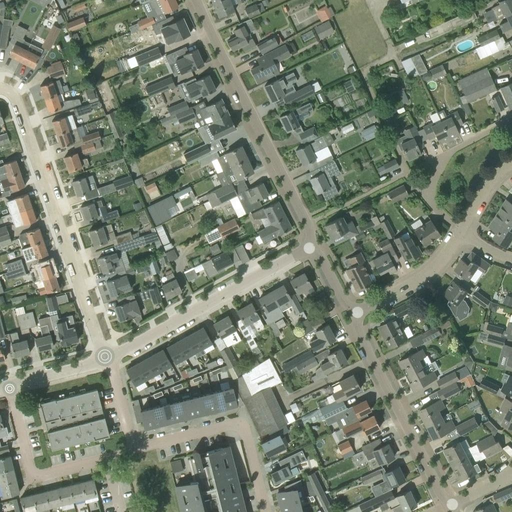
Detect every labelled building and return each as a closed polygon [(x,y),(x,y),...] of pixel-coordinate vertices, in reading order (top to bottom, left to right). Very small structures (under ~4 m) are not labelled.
[(162,14),(177,7),(174,0),(151,0),(148,1),(152,11),(154,10),(156,16),(162,14)] [(219,0),(212,3),(218,18),(234,11),(232,5),(237,3),(237,4),(245,1),(244,0),(219,0)] [(499,4),(491,8),(491,9),(497,20),(505,16),(511,12),(511,3),(510,0),(502,0),(500,1),(498,2),(499,4)] [(259,12),(264,10),(261,2),(256,5),(255,3),(244,8),(248,18),(260,13),(259,12)] [(84,3),(73,8),(74,12),(85,7),(84,3)] [(315,11),(320,22),(332,16),(328,7),(327,8),(325,5),(316,10),(317,10),(315,11)] [(426,30),(430,39),(476,18),(473,10),(426,30)] [(507,20),(499,25),(502,32),(511,28),(511,29),(511,12),(505,16),(507,20)] [(151,15),(134,23),(138,30),(154,23),(151,15)] [(172,16),(151,25),(155,35),(162,32),(167,44),(174,41),(189,34),(186,27),(188,27),(184,19),(183,20),(183,19),(182,18),(175,21),(172,16)] [(65,24),(68,32),(85,26),(82,18),(65,24)] [(0,37),(0,48),(6,49),(9,27),(11,28),(13,20),(3,19),(2,24),(0,37)] [(334,32),(328,20),(314,27),(319,39),(334,32)] [(236,36),(227,41),(232,51),(241,46),(244,51),(253,47),(255,46),(248,33),(248,32),(244,24),(233,29),(233,31),(236,36)] [(27,30),(17,25),(9,42),(14,45),(8,56),(21,62),(27,50),(30,44),(24,41),(24,40),(22,39),(27,30)] [(41,47),(49,51),(60,29),(52,25),(41,47)] [(477,39),(480,47),(499,38),(496,30),(477,39)] [(256,45),(261,54),(278,45),(273,35),(256,45)] [(275,74),(272,67),(275,66),(273,63),(289,55),(284,45),(257,59),(260,65),(250,70),(257,83),(275,74)] [(157,46),(134,56),(138,66),(162,57),(157,46)] [(27,50),(21,62),(33,68),(42,50),(37,47),(34,53),(27,50)] [(165,56),(168,64),(175,61),(181,73),(190,69),(190,70),(203,64),(196,49),(188,52),(185,47),(165,56)] [(410,58),(401,62),(408,79),(418,74),(410,58)] [(46,68),(48,74),(63,69),(61,63),(46,68)] [(445,73),(441,64),(429,69),(434,79),(445,73)] [(457,81),(467,102),(496,90),(486,67),(457,81)] [(63,69),(48,74),(50,79),(65,74),(63,69)] [(273,82),(264,86),(271,101),(280,97),(284,95),(281,88),(297,80),(293,72),(285,76),(273,82)] [(422,74),(421,77),(422,80),(425,81),(430,79),(431,76),(430,73),(427,72),(422,74)] [(215,90),(208,75),(196,80),(194,78),(184,83),(183,82),(183,83),(191,100),(202,95),(202,96),(215,90)] [(40,86),(44,99),(61,93),(63,93),(58,80),(40,86)] [(163,80),(145,88),(148,97),(167,89),(163,80)] [(511,82),(500,88),(509,108),(511,106),(511,82)] [(92,87),(85,89),(88,99),(95,96),(92,87)] [(402,89),(397,92),(403,104),(408,101),(402,89)] [(289,104),(299,99),(295,92),(285,97),(289,104)] [(81,104),(79,99),(65,99),(63,100),(61,93),(44,99),(48,112),(58,109),(59,111),(81,104)] [(491,99),(496,112),(503,109),(497,96),(491,99)] [(199,110),(206,124),(212,121),(213,120),(217,119),(220,117),(219,115),(227,111),(221,99),(205,107),(199,110)] [(190,108),(186,100),(168,109),(171,115),(190,108)] [(385,112),(395,107),(393,103),(382,108),(385,112)] [(471,113),(466,103),(461,105),(466,115),(471,113)] [(73,109),(76,116),(91,111),(89,104),(73,109)] [(196,115),(192,106),(190,108),(171,115),(171,116),(161,121),(164,126),(178,120),(180,123),(196,115)] [(299,125),(295,117),(303,113),(300,107),(288,112),(279,117),(283,125),(282,127),(284,129),(285,130),(286,132),(295,127),(299,125)] [(236,126),(233,119),(231,120),(227,111),(219,115),(220,117),(217,119),(213,120),(212,121),(206,124),(202,126),(204,130),(208,128),(214,139),(215,138),(216,140),(228,134),(227,133),(235,128),(234,127),(236,126)] [(446,119),(440,121),(449,139),(459,135),(455,127),(462,123),(457,111),(445,116),(446,119)] [(122,135),(113,112),(105,115),(114,138),(122,135)] [(51,121),(56,134),(76,128),(71,114),(51,121)] [(449,139),(440,121),(435,124),(434,122),(422,127),(428,140),(435,136),(439,144),(449,139)] [(373,125),(367,128),(371,137),(378,134),(373,125)] [(421,154),(413,138),(419,135),(416,130),(413,125),(402,131),(406,141),(400,144),(408,160),(421,154)] [(303,131),(307,142),(318,137),(313,126),(303,131)] [(76,128),(56,134),(60,148),(80,141),(76,128)] [(82,137),(84,144),(92,141),(99,139),(101,139),(98,132),(82,137)] [(328,132),(322,135),(322,136),(326,145),(333,142),(328,132)] [(0,135),(0,144),(9,142),(6,133),(0,135)] [(314,141),(295,150),(303,165),(315,159),(319,167),(333,160),(334,160),(326,145),(322,135),(313,140),(314,141)] [(101,147),(99,139),(92,141),(84,144),(80,145),(82,153),(101,147)] [(205,143),(183,153),(188,164),(198,159),(200,158),(210,153),(205,143)] [(219,165),(222,171),(246,159),(240,147),(225,154),(225,155),(216,159),(219,165)] [(198,159),(201,166),(216,159),(213,152),(210,153),(200,158),(198,159)] [(64,157),(68,171),(88,165),(86,158),(78,160),(76,153),(64,157)] [(246,159),(222,171),(224,176),(227,183),(237,179),(252,172),(246,159)] [(386,172),(398,166),(395,159),(383,165),(383,166),(386,172)] [(0,177),(1,179),(8,177),(20,173),(15,160),(0,164),(0,177)] [(329,187),(325,179),(339,172),(333,160),(319,167),(315,169),(318,175),(309,179),(316,194),(322,191),(325,199),(338,193),(334,185),(329,187)] [(383,166),(377,169),(380,175),(386,172),(383,166)] [(20,173),(8,177),(1,179),(0,179),(0,190),(3,189),(4,191),(7,190),(8,191),(12,190),(24,186),(22,180),(23,178),(22,174),(20,173)] [(94,181),(92,175),(72,182),(77,196),(86,192),(89,191),(87,184),(94,181)] [(112,182),(115,190),(133,184),(130,176),(112,182)] [(141,177),(133,180),(137,188),(145,185),(141,177)] [(154,182),(145,187),(148,193),(157,189),(154,182)] [(208,200),(216,196),(233,188),(231,182),(205,194),(208,200)] [(232,205),(238,217),(261,206),(258,200),(268,195),(262,182),(240,193),(243,199),(232,205)] [(408,195),(408,194),(403,185),(387,193),(392,203),(408,195)] [(189,186),(173,194),(175,198),(191,190),(189,186)] [(216,196),(208,200),(211,208),(237,195),(233,188),(216,196)] [(11,214),(31,207),(27,194),(15,198),(6,201),(11,214)] [(146,208),(154,225),(168,218),(164,210),(173,205),(169,197),(151,206),(146,208)] [(80,207),(85,221),(95,217),(98,216),(95,209),(103,206),(101,200),(80,207)] [(511,203),(506,200),(498,213),(511,222),(511,203)] [(286,218),(277,201),(263,208),(250,214),(253,219),(266,217),(270,225),(271,225),(286,218)] [(36,220),(31,207),(11,214),(15,227),(24,224),(36,220)] [(118,216),(116,209),(100,215),(102,221),(118,216)] [(511,222),(498,213),(489,227),(499,233),(495,240),(507,247),(511,239),(511,222)] [(241,227),(237,218),(237,217),(219,226),(223,236),(241,227)] [(342,233),(345,240),(357,234),(351,221),(345,224),(341,217),(324,225),(331,239),(342,233)] [(291,228),(286,218),(271,225),(270,225),(267,227),(267,226),(257,232),(262,243),(276,236),(291,228)] [(387,239),(395,235),(386,219),(379,223),(386,237),(387,239)] [(412,228),(418,238),(423,246),(440,235),(430,220),(423,225),(419,219),(410,225),(412,228)] [(117,244),(132,239),(130,231),(115,237),(113,232),(110,224),(89,231),(94,246),(115,239),(117,244)] [(31,245),(43,241),(38,228),(20,234),(18,238),(21,248),(31,245)] [(0,245),(10,242),(8,234),(0,236),(0,245)] [(394,239),(404,260),(411,256),(412,259),(421,254),(417,245),(414,247),(409,238),(403,241),(400,236),(394,239)] [(142,245),(139,237),(134,239),(132,239),(117,244),(120,253),(137,247),(142,245)] [(394,251),(387,239),(386,237),(377,242),(381,251),(383,254),(372,260),(380,274),(388,270),(389,273),(395,271),(392,263),(398,260),(394,251)] [(43,241),(31,245),(33,252),(27,254),(29,260),(47,254),(43,241)] [(215,242),(209,245),(214,255),(219,252),(215,242)] [(241,244),(234,248),(237,254),(245,251),(241,244)] [(205,268),(209,277),(218,272),(217,270),(239,260),(233,248),(201,264),(203,269),(205,268)] [(490,264),(481,258),(472,252),(465,261),(462,259),(454,270),(462,275),(469,280),(477,269),(483,273),(484,272),(490,264)] [(124,270),(120,258),(118,259),(116,253),(109,255),(98,258),(100,266),(98,266),(100,272),(102,272),(103,273),(113,269),(115,273),(124,270)] [(365,262),(360,253),(351,257),(354,262),(346,266),(347,269),(345,270),(357,291),(372,283),(362,264),(365,262)] [(5,264),(8,272),(23,267),(21,259),(5,264)] [(147,263),(151,274),(159,272),(155,260),(147,263)] [(42,279),(54,275),(50,262),(31,268),(30,269),(31,270),(29,271),(32,282),(42,279)] [(126,276),(143,270),(141,264),(124,270),(126,276)] [(4,273),(6,281),(26,274),(23,267),(8,272),(4,273)] [(184,274),(188,281),(193,279),(190,271),(184,274)] [(161,285),(167,298),(181,291),(172,272),(165,275),(168,282),(161,285)] [(303,290),(307,297),(314,293),(303,274),(290,281),(297,292),(297,293),(303,290)] [(54,275),(42,279),(45,286),(38,288),(40,295),(59,288),(54,275)] [(130,289),(126,275),(118,278),(118,277),(106,282),(111,296),(123,292),(123,291),(130,289)] [(463,298),(468,292),(453,281),(444,294),(451,299),(448,303),(456,317),(463,313),(464,309),(463,307),(467,305),(463,298)] [(282,285),(270,292),(281,311),(291,306),(296,314),(302,311),(297,302),(293,294),(289,297),(282,285)] [(161,301),(156,286),(148,289),(153,304),(161,301)] [(472,297),(485,307),(490,300),(477,291),(472,297)] [(281,311),(270,292),(258,299),(269,318),(281,311)] [(140,314),(133,294),(117,299),(119,305),(114,307),(115,307),(114,309),(115,312),(117,313),(119,321),(132,317),(140,314)] [(27,302),(25,295),(10,298),(12,305),(27,302)] [(57,305),(54,295),(45,298),(48,311),(55,309),(54,305),(57,305)] [(511,298),(506,296),(503,304),(511,307),(511,303),(511,298)] [(411,302),(394,310),(398,317),(414,309),(413,307),(411,302)] [(251,321),(256,331),(264,327),(251,303),(237,311),(244,325),(251,321)] [(492,303),(490,309),(496,311),(498,305),(492,303)] [(32,311),(24,313),(25,315),(28,328),(36,326),(32,311)] [(57,314),(49,316),(53,329),(55,340),(59,339),(61,345),(62,345),(63,345),(63,346),(69,345),(69,343),(70,343),(70,342),(77,341),(73,324),(65,326),(64,321),(59,322),(57,314)] [(17,317),(20,329),(28,328),(25,315),(17,317)] [(324,322),(320,315),(308,321),(312,328),(316,326),(320,324),(324,322)] [(35,339),(35,341),(38,351),(53,347),(48,330),(53,329),(49,316),(38,319),(40,326),(39,326),(42,337),(35,339)] [(241,340),(232,325),(228,316),(213,324),(220,337),(225,348),(227,347),(232,344),(241,340)] [(281,318),(274,321),(277,328),(284,324),(281,318)] [(379,327),(390,348),(407,339),(396,318),(379,327)] [(312,329),(306,319),(299,323),(305,334),(312,329)] [(267,324),(274,337),(280,334),(272,321),(267,324)] [(323,345),(334,339),(327,325),(322,327),(320,324),(316,326),(318,330),(316,331),(319,337),(310,342),(313,349),(323,344),(323,345)] [(486,332),(489,333),(501,336),(503,329),(488,325),(486,332)] [(436,326),(421,334),(425,342),(440,334),(436,326)] [(202,348),(211,343),(203,327),(193,332),(202,348)] [(19,342),(17,332),(8,334),(14,357),(30,353),(26,340),(19,342)] [(202,348),(193,332),(184,337),(193,353),(202,348)] [(243,335),(250,349),(256,346),(249,332),(243,335)] [(501,336),(489,333),(487,341),(504,345),(506,338),(501,336)] [(193,353),(184,337),(175,342),(184,358),(193,353)] [(184,358),(175,342),(166,347),(175,363),(184,358)] [(511,346),(508,346),(505,355),(509,356),(507,364),(503,363),(501,368),(511,371),(511,346)] [(219,352),(228,368),(236,364),(227,347),(219,352)] [(153,354),(162,370),(171,365),(162,349),(153,354)] [(292,358),(296,366),(314,356),(310,349),(292,358)] [(323,371),(324,373),(333,368),(334,368),(337,367),(346,362),(339,349),(327,355),(329,360),(320,365),(323,371)] [(399,362),(406,376),(431,363),(428,356),(425,357),(422,350),(399,362)] [(162,370),(153,354),(144,359),(153,375),(162,370)] [(314,356),(296,366),(299,372),(317,363),(314,356)] [(466,360),(464,363),(466,366),(473,362),(470,357),(466,360)] [(280,381),(277,376),(268,358),(241,375),(240,374),(232,379),(233,380),(242,399),(269,386),(280,381)] [(153,375),(144,359),(135,364),(144,380),(153,375)] [(431,363),(406,376),(413,390),(437,378),(433,371),(436,370),(432,363),(431,363)] [(144,380),(135,364),(126,369),(134,385),(144,380)] [(458,381),(470,375),(466,366),(454,373),(438,381),(442,388),(456,381),(456,382),(458,381)] [(326,376),(324,373),(323,371),(311,377),(314,382),(322,377),(323,378),(326,376)] [(332,394),(335,401),(336,403),(342,400),(347,398),(346,396),(360,389),(353,375),(339,382),(342,389),(332,394)] [(502,389),(502,390),(507,393),(511,395),(511,376),(507,383),(505,383),(502,389)] [(484,379),(480,386),(496,393),(498,388),(499,386),(484,379)] [(236,406),(233,396),(239,395),(232,380),(228,381),(229,388),(222,390),(221,390),(225,408),(229,408),(229,407),(235,406),(236,406)] [(442,388),(438,390),(442,397),(450,392),(452,394),(460,390),(456,382),(456,381),(442,388)] [(85,392),(90,411),(101,408),(96,390),(85,392)] [(225,408),(221,390),(219,390),(219,391),(212,392),(211,393),(215,411),(217,411),(217,410),(223,409),(225,408)] [(75,395),(80,414),(90,411),(85,392),(75,395)] [(215,411),(211,393),(209,393),(202,395),(201,395),(205,414),(208,413),(214,411),(215,411)] [(64,398),(69,416),(80,414),(75,395),(64,398)] [(205,414),(201,395),(199,396),(192,398),(192,397),(191,398),(195,416),(197,416),(203,414),(205,414)] [(53,401),(58,419),(69,416),(64,398),(53,401)] [(195,416),(191,398),(189,398),(182,400),(180,400),(185,419),(187,418),(194,416),(195,416)] [(342,400),(336,403),(335,401),(319,409),(324,419),(334,414),(336,418),(341,416),(346,426),(358,420),(359,422),(368,417),(366,412),(370,410),(365,399),(347,408),(346,407),(342,400)] [(502,424),(511,428),(511,401),(505,399),(501,408),(508,412),(502,424)] [(185,419),(180,400),(179,401),(172,403),(170,403),(175,420),(184,417),(185,419)] [(420,411),(427,425),(442,417),(439,410),(444,407),(441,400),(420,411)] [(58,419),(53,401),(39,404),(41,412),(44,411),(47,422),(58,419)] [(175,420),(170,403),(169,403),(169,404),(162,405),(160,405),(165,422),(175,420)] [(154,425),(150,408),(149,408),(149,409),(142,410),(140,410),(139,404),(132,405),(136,421),(142,419),(144,427),(145,427),(151,425),(151,426),(154,425)] [(295,404),(289,406),(292,413),(298,411),(295,404)] [(165,422),(160,405),(159,406),(152,408),(150,408),(154,425),(165,422)] [(442,417),(427,425),(434,439),(455,428),(451,420),(452,418),(450,415),(448,414),(442,417)] [(346,438),(363,430),(365,434),(370,432),(379,428),(373,415),(368,417),(359,422),(358,420),(346,426),(341,428),(346,438)] [(0,453),(8,451),(7,445),(1,447),(0,444),(0,429),(3,429),(0,417),(0,453)] [(458,428),(461,435),(479,426),(475,417),(466,422),(467,424),(458,428)] [(89,422),(94,440),(108,436),(107,429),(103,430),(100,419),(89,422)] [(482,424),(494,435),(498,430),(489,420),(482,424)] [(79,425),(83,443),(94,440),(89,422),(79,425)] [(68,428),(73,445),(83,443),(79,425),(68,428)] [(57,430),(62,448),(73,445),(68,428),(57,430)] [(51,451),(62,448),(57,430),(47,433),(51,451)] [(284,447),(278,435),(262,442),(265,447),(264,448),(268,455),(284,447)] [(444,450),(452,465),(467,457),(475,454),(483,450),(483,449),(496,443),(496,442),(493,436),(478,443),(478,444),(472,447),(471,446),(470,447),(466,440),(460,442),(444,450)] [(338,446),(342,455),(352,450),(348,441),(338,446)] [(378,448),(375,441),(366,445),(361,447),(367,461),(376,457),(379,464),(393,457),(387,444),(378,448)] [(498,441),(496,442),(496,443),(483,449),(483,450),(487,457),(502,449),(498,441)] [(311,443),(303,447),(305,451),(314,449),(311,443)] [(511,448),(508,445),(503,448),(511,456),(511,455),(511,448)] [(244,511),(228,446),(206,452),(207,455),(200,456),(199,452),(198,452),(198,451),(197,450),(196,450),(195,450),(194,450),(193,450),(193,451),(192,452),(192,453),(192,454),(195,465),(191,467),(195,481),(175,486),(181,511),(244,511)] [(288,468),(306,460),(301,450),(277,461),(280,468),(270,473),(275,484),(291,476),(288,468)] [(483,469),(479,462),(475,454),(467,457),(452,465),(460,481),(483,469)] [(0,458),(0,471),(13,468),(10,456),(0,458)] [(182,470),(180,459),(169,462),(172,473),(182,470)] [(379,484),(383,493),(390,489),(392,488),(391,486),(404,480),(398,467),(384,473),(387,480),(379,484)] [(0,471),(0,484),(16,480),(13,468),(0,471)] [(364,484),(382,476),(379,469),(361,478),(364,484)] [(327,502),(317,480),(313,472),(307,475),(321,505),(327,502)] [(93,479),(81,483),(85,498),(84,498),(86,503),(98,500),(97,495),(93,479)] [(16,480),(0,484),(3,497),(19,492),(16,480)] [(296,490),(302,489),(300,481),(285,487),(287,492),(277,495),(279,505),(298,500),(296,490)] [(81,483),(69,486),(73,501),(84,498),(85,498),(81,483)] [(69,486),(56,489),(60,504),(73,501),(69,486)] [(511,489),(511,487),(493,495),(496,502),(511,495),(511,489)] [(56,489),(44,492),(48,507),(60,504),(56,489)] [(390,489),(383,493),(361,503),(365,511),(378,505),(382,511),(389,508),(390,510),(393,508),(395,511),(401,511),(416,505),(409,490),(396,496),(394,498),(390,489)] [(36,510),(36,511),(49,511),(48,507),(44,492),(32,495),(36,510)] [(23,511),(29,511),(36,510),(32,495),(20,498),(23,511)] [(294,511),(301,510),(298,500),(279,505),(281,511),(294,511)] [(485,506),(473,511),(495,511),(496,511),(493,503),(492,503),(485,506)]
